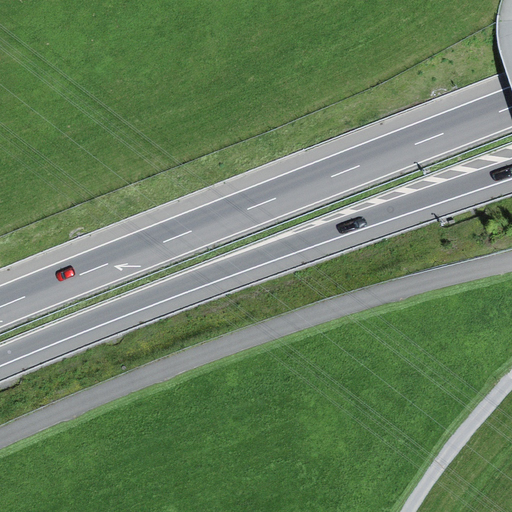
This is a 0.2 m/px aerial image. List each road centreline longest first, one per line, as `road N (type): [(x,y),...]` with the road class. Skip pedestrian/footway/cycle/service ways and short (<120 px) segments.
road 1 (motorway): [(511,108),(0,305)]
road 2 (motorway): [(0,356),(248,255),(511,168)]
road 3 (track): [(0,440),(130,380),(349,302),(511,259)]
road 4 (track): [(404,511),(440,453),(511,376)]
